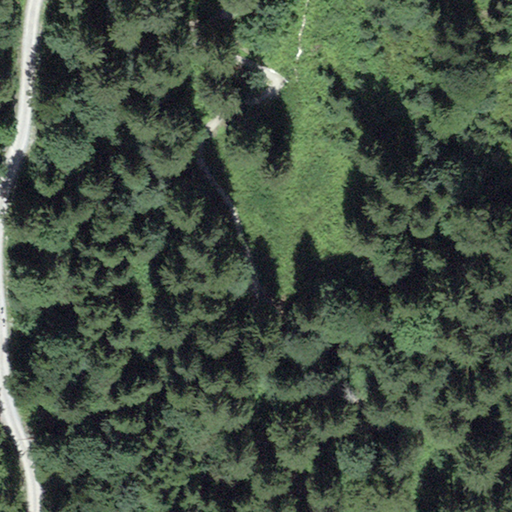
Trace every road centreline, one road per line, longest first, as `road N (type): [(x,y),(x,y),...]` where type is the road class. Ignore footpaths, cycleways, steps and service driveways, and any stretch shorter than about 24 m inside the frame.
road 1 (track): [(0,285),(1,395),(35,511)]
road 2 (track): [(37,0),(25,127),(0,191)]
